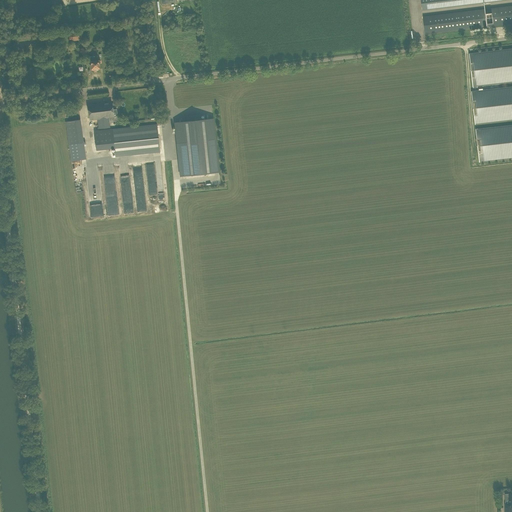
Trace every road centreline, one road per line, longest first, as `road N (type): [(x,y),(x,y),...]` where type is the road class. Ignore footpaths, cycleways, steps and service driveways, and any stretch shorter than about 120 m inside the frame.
road 1 (unclassified): [(5,100),(511,38)]
road 2 (track): [(39,511),(0,168)]
